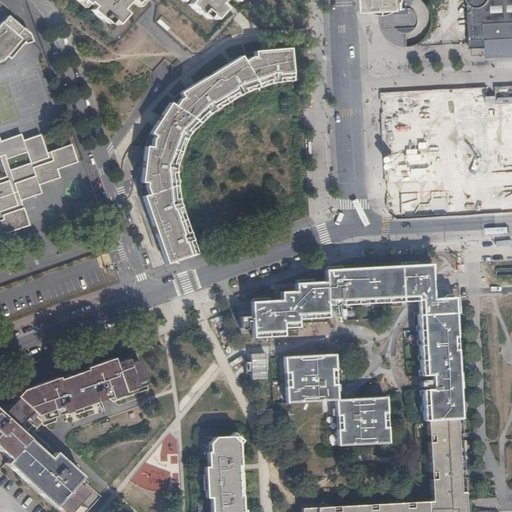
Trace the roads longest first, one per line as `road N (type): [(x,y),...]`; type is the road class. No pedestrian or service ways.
road 1 (residential): [(146,296),(49,17),(35,0)]
road 2 (unclassified): [(356,228),(343,0)]
road 3 (residential): [(356,228),(146,296)]
road 4 (residential): [(146,296),(0,352)]
road 5 (residential): [(511,222),(356,228)]
